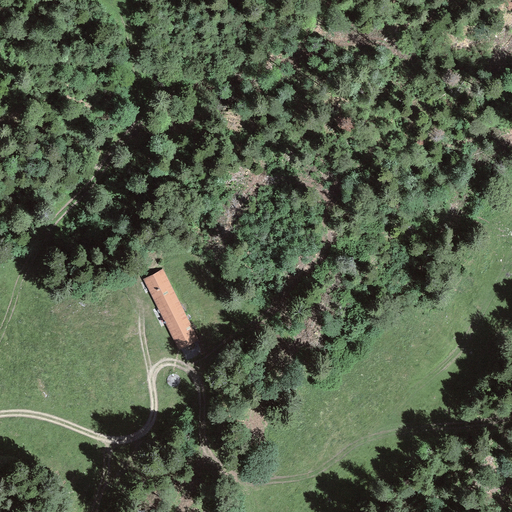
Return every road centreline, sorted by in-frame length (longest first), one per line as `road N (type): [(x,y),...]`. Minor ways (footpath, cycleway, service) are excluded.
road 1 (track): [(27,414),(34,248),(114,168),(160,102),(128,4),(117,0)]
road 2 (track): [(151,383),(163,373),(189,431),(218,465),(252,476),(314,464),(359,436),(511,408)]
road 3 (track): [(398,431),(511,247)]
road 4 (track): [(88,511),(117,440),(139,438),(155,417),(151,383)]
road 5 (track): [(117,440),(27,414),(0,417)]
